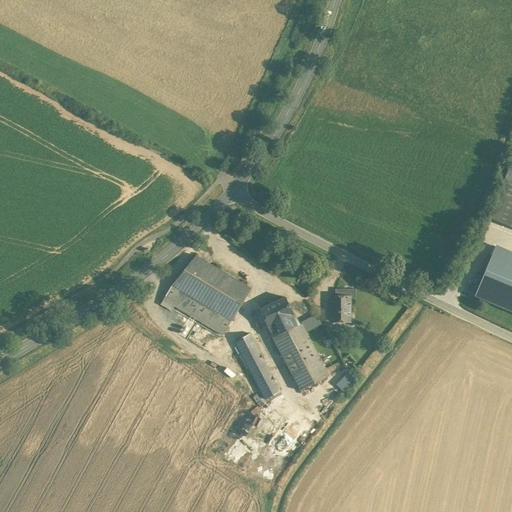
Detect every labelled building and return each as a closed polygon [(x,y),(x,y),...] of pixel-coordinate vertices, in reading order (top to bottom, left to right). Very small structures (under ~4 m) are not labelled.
[(511,163),(499,195),(511,200),(511,163)] [(511,200),(499,195),(489,218),(511,226),(511,200)] [(492,255),(511,262),(511,251),(496,245),(492,255)] [(475,296),(511,311),(511,262),(492,255),(475,296)] [(251,288),(196,256),(173,285),(232,320),(232,319),(251,288)] [(173,285),(161,304),(172,311),(175,306),(223,335),(233,320),(232,319),(232,320),(173,285)] [(355,289),(335,289),(335,297),(350,297),(350,299),(355,299),(355,289)] [(285,297),(259,310),(273,338),(300,325),(285,297)] [(335,297),(332,297),(332,322),(350,322),(350,299),(350,297),(335,297)] [(309,330),(321,325),(316,314),(305,319),(309,330)] [(300,325),(273,338),(301,391),(329,376),(302,324),(300,325)] [(281,392),(250,334),(235,342),(266,400),(281,392)] [(337,384),(344,390),(355,378),(348,372),(337,384)] [(312,424),(298,414),(284,433),(290,438),(289,440),(296,445),(312,424)]
